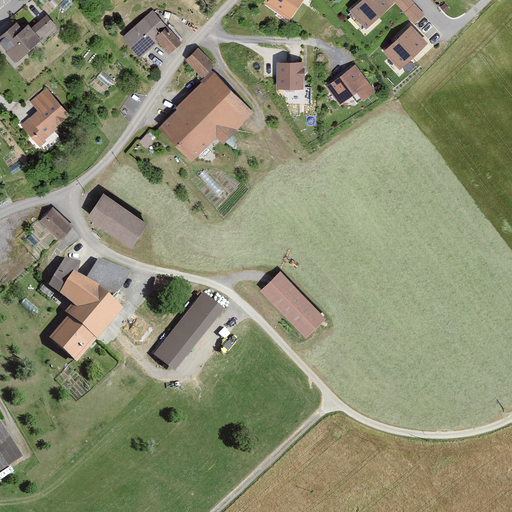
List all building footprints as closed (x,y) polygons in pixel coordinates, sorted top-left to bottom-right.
[(303,0),(273,0),(269,9),(292,21),(303,0)] [(393,6),(388,0),(363,0),(350,12),(366,30),(393,6)] [(425,15),(410,0),(394,0),(394,1),(415,24),(425,15)] [(182,42),(152,9),(122,37),(140,58),(158,42),(168,54),(182,42)] [(32,27),(41,38),(56,25),(47,15),(32,27)] [(17,22),(0,35),(0,44),(14,62),(41,40),(28,24),(22,29),(17,22)] [(427,45),(409,26),(383,51),(401,70),(427,45)] [(215,66),(198,48),(185,60),(202,78),(215,66)] [(305,92),(304,62),(277,63),(277,92),(305,92)] [(376,92),(356,65),(326,88),(339,106),(357,93),(363,102),(376,92)] [(250,113),(212,74),(157,126),(194,166),(250,113)] [(72,116),(47,86),(30,101),(39,112),(23,125),(39,144),(72,116)] [(148,224),(108,196),(94,216),(134,244),(148,224)] [(69,229),(50,211),(38,225),(57,242),(69,229)] [(50,336),(78,360),(125,307),(115,298),(133,271),(99,257),(85,277),(64,261),(48,284),(78,306),(50,336)] [(285,270),(264,290),(309,337),(330,316),(285,270)] [(204,295),(155,357),(176,374),(226,312),(204,295)] [(5,415),(0,417),(0,473),(29,458),(5,415)]
